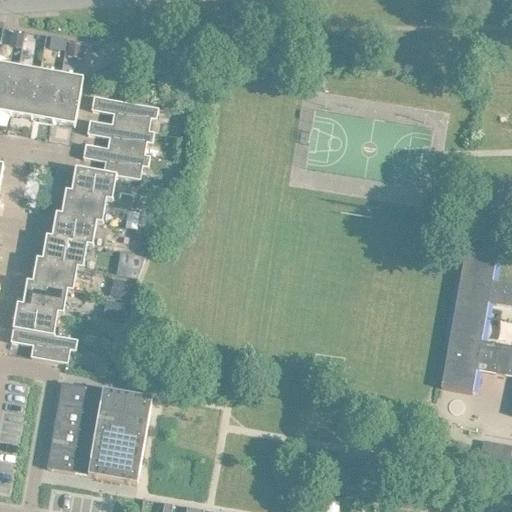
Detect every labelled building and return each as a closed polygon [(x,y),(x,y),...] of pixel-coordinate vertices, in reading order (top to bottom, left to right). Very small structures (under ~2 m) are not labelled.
[(17,31),(14,45),(25,47),(28,33),(17,31)] [(56,35),(54,47),(70,50),(72,37),(56,35)] [(73,41),(71,54),(87,57),(89,43),(73,41)] [(14,114),(23,65),(22,65),(22,67),(2,63),(2,61),(1,61),(1,62),(0,64),(0,109),(14,112),(14,114)] [(35,117),(36,117),(44,69),(43,71),(23,67),(23,65),(14,114),(15,114),(15,112),(36,115),(35,117)] [(56,121),(57,121),(65,72),(65,74),(44,71),(45,69),(44,69),(36,117),(36,115),(57,119),(56,121)] [(65,72),(57,121),(58,119),(78,123),(78,125),(79,124),(88,77),(87,77),(87,76),(86,76),(86,78),(65,75),(66,73),(65,72)] [(119,112),(117,123),(117,124),(152,130),(155,116),(160,117),(160,118),(161,118),(163,107),(98,96),(96,109),(97,109),(97,108),(119,112)] [(114,136),(113,147),(112,148),(148,154),(148,153),(151,140),(156,141),(156,142),(157,142),(159,131),(152,130),(117,124),(117,123),(94,119),(92,133),(93,133),(93,132),(114,136)] [(110,160),(108,171),(108,172),(120,174),(119,174),(121,175),(122,174),(144,178),(145,178),(144,177),(146,164),(151,165),(151,166),(152,166),(154,155),(148,153),(148,154),(112,148),(113,147),(90,143),(87,157),(88,157),(88,156),(110,160)] [(79,174),(75,191),(110,197),(110,198),(116,199),(117,199),(117,198),(115,198),(119,174),(120,174),(108,172),(108,171),(85,167),(84,175),(79,174)] [(159,182),(158,193),(168,195),(170,184),(159,182)] [(69,196),(66,214),(100,220),(100,221),(107,222),(107,221),(108,221),(106,220),(110,198),(110,197),(75,191),(74,197),(69,196)] [(145,209),(142,225),(153,228),(157,212),(145,209)] [(59,219),(56,236),(90,242),(90,243),(97,245),(97,244),(98,244),(98,243),(96,243),(100,221),(100,220),(66,214),(65,220),(59,219)] [(49,242),(46,259),(81,265),(80,266),(87,267),(88,267),(88,266),(86,266),(90,243),(90,242),(56,236),(55,243),(49,242)] [(511,282),(496,279),(500,257),(500,256),(469,250),(469,252),(459,311),(458,310),(458,312),(459,312),(445,385),(445,386),(476,392),(476,391),(480,368),(499,372),(499,371),(509,373),(509,374),(511,374),(511,282)] [(135,252),(130,275),(142,277),(149,256),(135,252)] [(40,264),(37,282),(71,288),(71,289),(77,290),(78,289),(76,288),(80,266),(81,265),(46,259),(45,265),(40,264)] [(119,277),(115,294),(131,297),(134,280),(119,277)] [(30,287),(27,304),(61,310),(61,311),(68,313),(68,312),(69,312),(69,311),(67,311),(71,289),(71,288),(37,282),(35,288),(30,287)] [(111,298),(108,316),(126,319),(129,302),(111,298)] [(20,310),(17,327),(57,334),(61,311),(61,310),(27,304),(26,310),(20,310)] [(57,334),(17,327),(15,341),(37,344),(35,355),(34,356),(72,363),(72,362),(71,362),(74,348),(79,349),(79,350),(80,350),(82,338),(59,334),(57,334)] [(141,483),(155,407),(156,397),(66,382),(51,467),(141,483)] [(484,457),(495,459),(498,441),(487,439),(484,457)] [(335,499),(333,511),(341,511),(344,501),(335,499)] [(175,511),(177,503),(169,502),(167,511),(175,511)]
